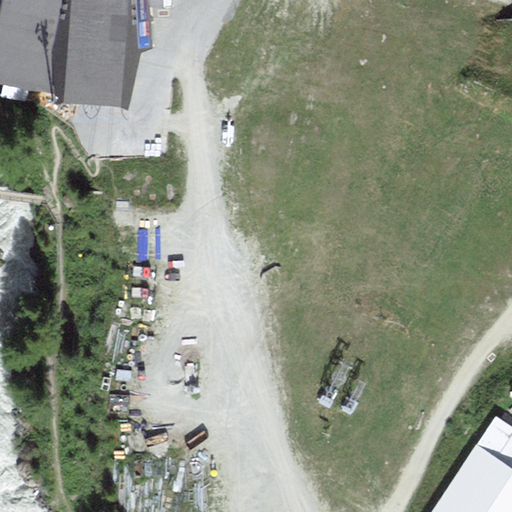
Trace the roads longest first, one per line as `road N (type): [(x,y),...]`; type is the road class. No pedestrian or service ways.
road 1 (track): [(195,49),(242,346),(292,511)]
road 2 (track): [(511,308),(434,417),(388,511)]
